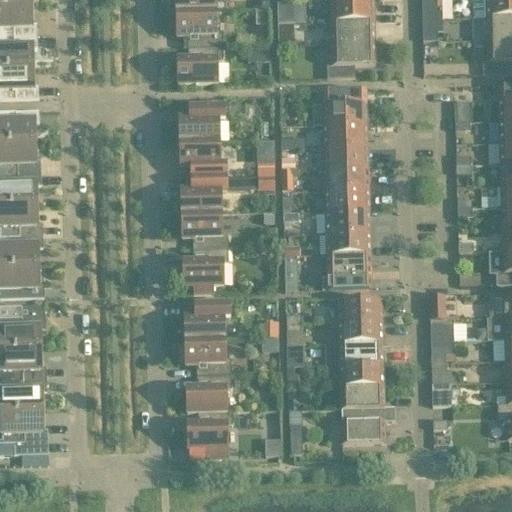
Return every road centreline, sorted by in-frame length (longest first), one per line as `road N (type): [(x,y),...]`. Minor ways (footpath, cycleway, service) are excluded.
road 1 (residential): [(421,511),(409,0)]
road 2 (residential): [(121,475),(78,475),(69,108)]
road 3 (residential): [(141,106),(158,474),(121,475)]
